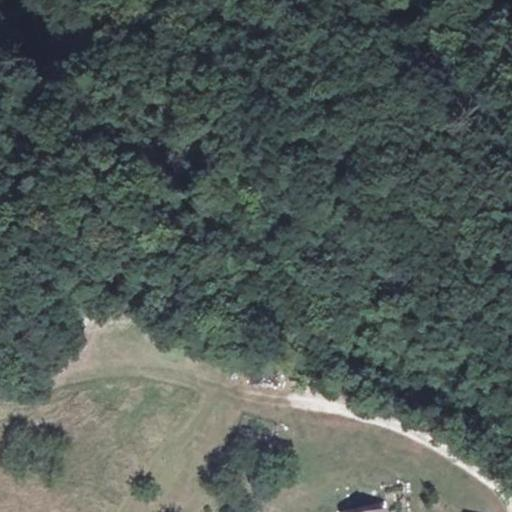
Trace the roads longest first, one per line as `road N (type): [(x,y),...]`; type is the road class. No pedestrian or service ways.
road 1 (track): [(511,443),(276,312),(173,283),(77,270)]
road 2 (track): [(298,394),(412,427),(511,505)]
